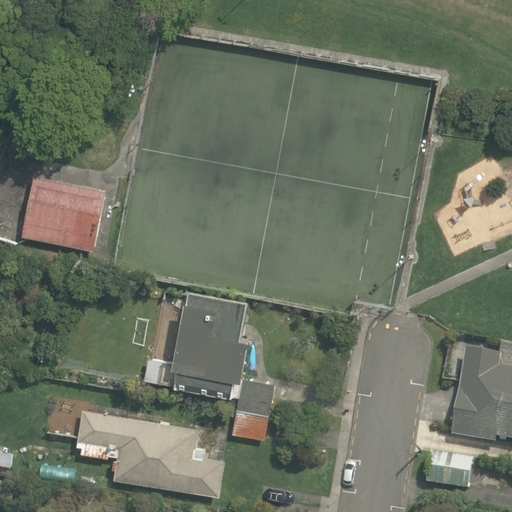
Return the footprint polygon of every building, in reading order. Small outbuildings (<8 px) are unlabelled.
[(105,189),(35,174),(23,234),(93,249),(105,189)] [(151,351),(146,378),(238,395),(231,429),(267,436),(277,383),(247,377),(255,338),(243,336),(250,300),(188,288),(175,356),(151,351)] [(511,357),(466,347),(452,434),(495,442),(496,437),(511,439),(511,357)] [(116,476),(223,494),(229,455),(218,454),(222,427),(88,405),(90,395),(53,389),(46,432),(83,438),(80,451),(119,458),(116,476)] [(433,446),(425,480),(467,490),(475,456),(433,446)] [(13,452),(0,449),(0,466),(11,467),(13,452)]
